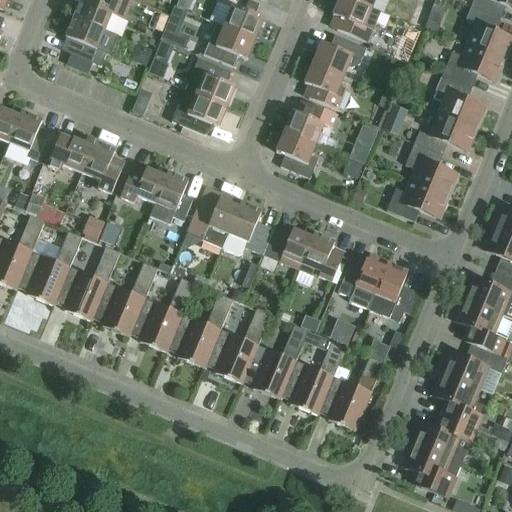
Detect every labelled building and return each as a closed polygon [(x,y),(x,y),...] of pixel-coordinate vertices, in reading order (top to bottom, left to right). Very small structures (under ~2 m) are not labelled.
[(83,0),(80,0),(73,19),(104,32),(110,17),(126,23),(134,4),(125,0),(86,0),(86,1),(83,0)] [(371,10),(347,0),(338,0),(332,17),(340,21),(336,32),(367,45),(375,24),(366,21),(371,10)] [(347,0),(371,10),(385,15),(391,0),(347,0)] [(511,11),(511,0),(473,0),(470,8),(495,19),(500,6),(511,11)] [(223,29),(254,42),(263,21),(254,17),(258,6),(248,2),(243,13),(232,8),(223,29)] [(511,40),(490,31),(495,19),(470,8),(465,21),(475,25),(466,47),(503,62),(511,41),(511,40)] [(65,39),(78,45),(73,57),(92,65),(97,52),(96,52),(96,50),(102,52),(106,53),(109,52),(112,48),(112,44),(111,41),(108,38),(102,36),(104,32),(73,19),(65,39)] [(427,21),(424,29),(436,33),(439,26),(427,21)] [(409,27),(404,38),(416,43),(421,32),(409,27)] [(165,29),(160,42),(184,52),(189,39),(178,34),(165,29)] [(246,62),(254,42),(223,29),(219,39),(211,36),(202,57),(232,70),(237,58),(246,62)] [(312,65),(343,78),(347,69),(351,70),(359,67),(365,50),(334,37),(329,48),(320,45),(312,65)] [(135,47),(129,61),(145,68),(151,54),(135,47)] [(442,77),(467,87),(472,75),(494,85),(503,62),(466,47),(461,58),(451,54),(442,77)] [(153,60),(147,75),(162,81),(168,66),(166,65),(153,60)] [(195,97),(226,110),(234,89),(225,86),(230,74),(197,61),(189,80),(200,85),(195,97)] [(343,78),(312,65),(303,86),(312,90),(307,101),(341,115),(350,94),(338,89),(343,78)] [(408,65),(403,77),(418,84),(423,72),(408,65)] [(484,109),(461,99),(465,87),(467,88),(467,87),(442,77),(432,100),(442,104),(438,116),(475,131),(484,109)] [(217,130),(226,110),(195,97),(187,117),(179,114),(174,126),(204,138),(208,127),(217,130)] [(292,113),(283,134),(314,147),(319,135),(327,139),(336,119),(305,106),(301,117),(292,113)] [(21,114),(22,114),(22,113),(13,108),(10,115),(0,110),(0,141),(8,145),(21,114)] [(41,122),(22,114),(21,114),(8,145),(28,153),(25,159),(36,164),(45,141),(35,137),(41,122)] [(414,145),(437,155),(442,144),(466,154),(475,131),(438,116),(429,138),(418,134),(414,145)] [(384,124),(381,131),(397,138),(400,130),(384,124)] [(310,158),(314,147),(283,134),(275,154),(284,158),(279,169),(309,181),(317,161),(310,158)] [(94,145),(95,143),(86,139),(83,145),(72,141),(71,142),(59,137),(46,168),(60,174),(62,168),(81,175),(94,145)] [(94,145),(81,175),(100,183),(97,190),(110,196),(124,164),(111,159),(114,153),(94,145)] [(415,171),(410,183),(447,199),(456,176),(432,166),(437,155),(414,145),(405,167),(415,171)] [(354,147),(348,160),(363,166),(368,153),(354,147)] [(134,198),(154,206),(167,175),(168,175),(168,173),(159,169),(156,175),(133,166),(117,205),(129,210),(134,198)] [(167,175),(154,206),(174,214),(171,219),(183,224),(192,202),(181,197),(187,183),(168,175),(167,175)] [(447,199),(410,183),(405,195),(395,191),(385,213),(409,223),(414,211),(438,221),(447,199)] [(240,205),(241,205),(242,204),(208,189),(188,236),(222,250),(240,205)] [(357,190),(352,202),(360,206),(365,194),(357,190)] [(22,212),(28,199),(19,195),(14,208),(22,212)] [(31,195),(25,212),(36,216),(37,217),(41,206),(43,200),(31,195)] [(260,213),(241,205),(240,205),(222,250),(240,257),(244,256),(246,251),(261,257),(272,233),(255,226),(260,213)] [(82,235),(91,216),(75,208),(66,227),(82,235)] [(493,230),(511,238),(511,212),(502,208),(493,230)] [(0,240),(0,286),(15,293),(16,290),(15,290),(30,254),(31,254),(43,224),(29,218),(17,248),(0,240)] [(84,236),(82,240),(95,245),(104,224),(91,219),(84,236)] [(106,225),(99,242),(114,248),(121,231),(106,225)] [(272,233),(261,257),(279,265),(282,259),(300,267),(313,236),(314,236),(315,234),(305,230),(303,236),(292,232),(288,240),(272,233)] [(511,238),(493,230),(483,253),(511,264),(511,238)] [(15,290),(16,290),(27,294),(26,297),(53,308),(54,306),(53,305),(68,269),(69,269),(81,240),(67,234),(54,264),(31,254),(30,254),(15,290)] [(313,236),(300,267),(320,275),(319,279),(335,286),(349,254),(332,247),(333,244),(314,236),(313,236)] [(53,305),(54,306),(64,310),(63,313),(90,324),(91,321),(106,285),(119,255),(105,249),(92,279),(69,269),(68,269),(53,305)] [(387,266),(388,264),(378,260),(376,266),(365,262),(363,266),(350,261),(336,294),(349,300),(348,303),(368,312),(387,266)] [(91,321),(102,326),(101,328),(128,340),(129,337),(144,301),(157,271),(142,265),(130,295),(106,285),(91,321)] [(172,266),(168,275),(181,280),(185,272),(172,266)] [(387,266),(368,312),(399,325),(403,315),(402,314),(411,292),(401,288),(407,274),(387,266)] [(463,302),(500,317),(509,294),(472,279),(463,302)] [(181,316),(182,316),(194,287),(180,281),(168,311),(144,301),(129,337),(140,341),(139,344),(166,355),(167,353),(166,352),(181,316)] [(234,291),(230,301),(240,305),(244,295),(234,291)] [(219,332),(220,332),(232,302),(218,296),(205,326),(182,316),(181,316),(166,352),(167,353),(177,357),(176,360),(203,371),(204,368),(219,332)] [(498,358),(511,324),(511,321),(500,317),(463,302),(454,324),(466,329),(460,342),(470,346),(477,349),(498,358)] [(257,348),(270,318),(255,312),(243,342),(220,332),(219,332),(204,368),(215,373),(214,375),(241,387),(242,384),(257,348)] [(304,317),(299,330),(314,336),(319,323),(304,317)] [(294,363),(295,363),(303,344),(307,333),(293,328),(281,358),(257,348),(242,384),(253,388),(252,391),(279,402),(280,400),(279,399),(294,363)] [(307,333),(303,344),(326,354),(331,343),(307,333)] [(316,418),(318,415),(317,415),(332,378),(333,379),(345,349),(331,343),(326,354),(319,373),(295,363),(294,363),(279,399),(280,400),(290,404),(289,407),(316,418)] [(498,358),(477,349),(472,362),(450,353),(441,376),(478,391),(487,370),(500,375),(506,361),(498,358)] [(317,415),(318,415),(328,420),(327,422),(354,433),(383,365),(368,359),(356,388),(333,379),(332,378),(317,415)] [(478,391),(441,376),(432,398),(443,403),(438,416),(474,431),(484,408),(473,403),(478,391)] [(474,431),(438,416),(432,430),(421,425),(411,447),(460,467),(474,431)] [(460,467),(411,447),(402,470),(414,474),(409,485),(446,500),(460,467)] [(511,470),(504,467),(499,479),(511,484),(511,480),(511,470)]
